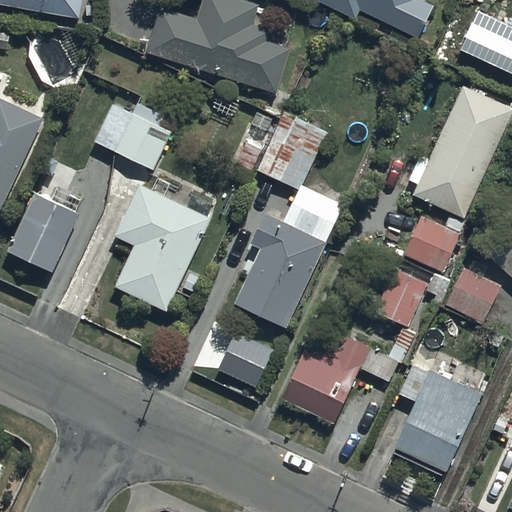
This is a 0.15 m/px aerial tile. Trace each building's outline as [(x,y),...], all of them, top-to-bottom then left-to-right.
[(0,0),(0,8),(83,23),(85,0),(0,0)] [(158,14),(145,56),(278,96),(291,54),(268,47),(271,35),(254,29),(259,11),(221,0),(204,0),(197,26),(158,14)] [(308,0),(309,1),(355,24),(360,13),(417,41),(433,11),(419,3),(420,0),(308,0)] [(511,26),(478,11),(460,50),(511,73),(511,26)] [(413,199),(464,224),(511,125),(511,114),(464,91),(431,159),(430,158),(429,158),(428,158),(427,158),(426,157),(425,157),(424,157),(423,156),(422,156),(421,156),(421,155),(420,155),(419,155),(418,154),(417,154),(416,153),(415,152),(414,152),(414,151),(413,151),(412,150),(411,149),(410,149),(410,148),(409,148),(409,147),(408,146),(407,146),(407,145),(406,145),(406,146),(406,147),(406,148),(406,149),(406,150),(406,151),(405,152),(405,153),(405,154),(405,155),(404,156),(404,157),(403,158),(403,159),(403,160),(402,161),(402,162),(401,163),(401,164),(400,165),(400,166),(399,166),(399,167),(398,168),(398,169),(397,170),(396,170),(396,171),(395,172),(394,173),(393,174),(392,175),(391,175),(392,175),(393,175),(394,176),(395,176),(396,176),(397,176),(398,176),(399,176),(400,177),(401,177),(402,177),(403,178),(404,178),(405,178),(406,179),(407,179),(408,180),(409,180),(410,181),(411,181),(412,182),(413,182),(413,183),(414,183),(415,184),(416,185),(417,186),(418,187),(419,187),(413,199)] [(90,115),(86,123),(101,129),(93,147),(153,174),(171,136),(160,131),(165,119),(138,107),(133,117),(129,115),(133,105),(122,100),(118,109),(113,107),(117,99),(101,92),(94,107),(90,105),(86,114),(90,115)] [(0,213),(44,123),(0,101),(0,213)] [(258,174),(298,193),(282,228),(263,219),(250,248),(262,254),(236,310),(287,334),(343,209),(303,190),(327,136),(285,117),(258,174)] [(262,153),(247,145),(235,169),(250,176),(262,153)] [(140,187),(113,240),(134,251),(113,292),(166,319),(180,291),(194,298),(202,282),(188,275),(214,225),(207,221),(213,208),(193,197),(186,211),(140,187)] [(36,199),(7,257),(51,279),(80,219),(76,217),(83,202),(58,190),(50,206),(36,199)] [(460,239),(418,220),(401,258),(442,277),(460,239)] [(511,220),(511,221),(511,220),(511,235),(490,261),(511,279),(511,220)] [(427,289),(389,272),(379,294),(385,297),(375,317),(408,332),(427,289)] [(501,290),(464,272),(446,307),(483,326),(501,290)] [(273,350),(235,333),(218,370),(256,388),(273,350)] [(310,353),(285,404),(334,428),(361,373),(391,388),(401,368),(340,338),(329,362),(310,353)] [(450,476),(483,399),(429,376),(396,453),(450,476)]
